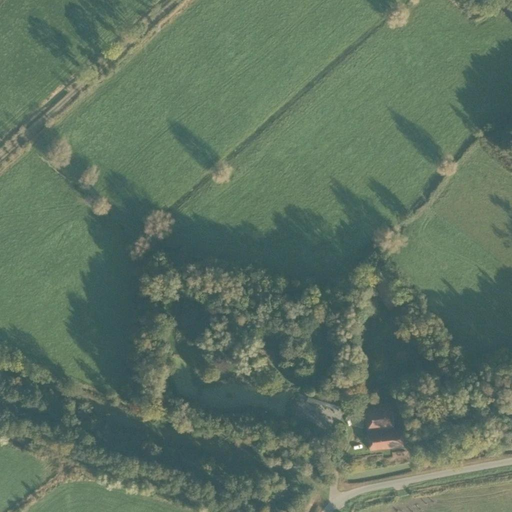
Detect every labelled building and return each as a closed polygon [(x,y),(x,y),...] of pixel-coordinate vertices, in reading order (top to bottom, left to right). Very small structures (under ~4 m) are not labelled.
[(378,295),(388,311),(404,301),(383,268),(367,279),(374,289),(375,288),(379,294),(378,295)] [(415,361),(417,379),(424,379),(422,360),(415,361)] [(334,389),(335,399),(350,398),(350,388),(334,389)] [(314,393),(311,403),(320,406),(320,404),(323,396),(314,393)] [(355,412),(354,399),(343,400),(343,413),(355,412)] [(401,430),(399,431),(394,431),(391,404),(364,407),(369,450),(403,447),(401,430)]
